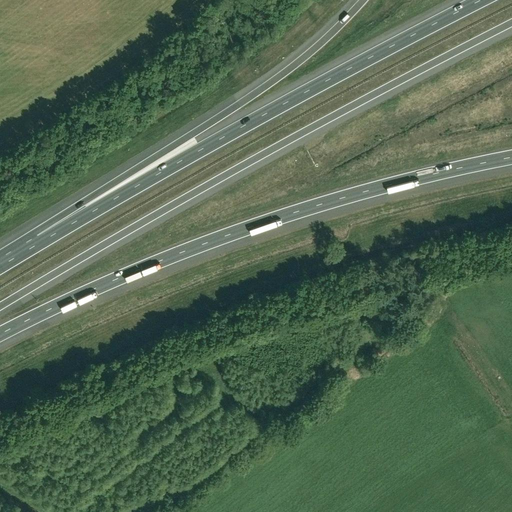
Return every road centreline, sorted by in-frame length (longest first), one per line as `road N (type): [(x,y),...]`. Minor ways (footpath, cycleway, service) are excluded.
road 1 (motorway): [(0,307),(511,22)]
road 2 (motorway): [(0,334),(204,243),(350,196),(511,157)]
road 3 (motorway): [(481,0),(39,239)]
road 4 (motorway): [(363,0),(286,71),(39,239)]
